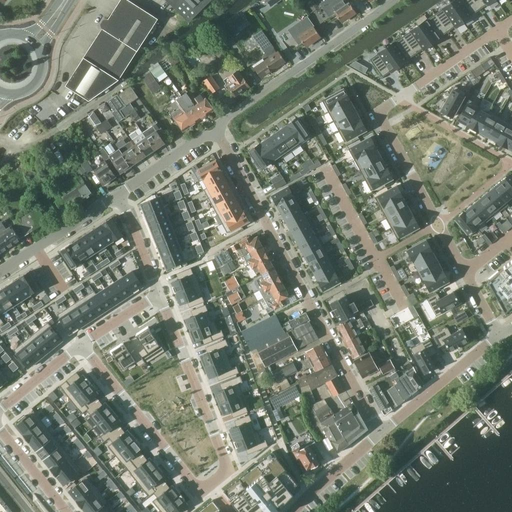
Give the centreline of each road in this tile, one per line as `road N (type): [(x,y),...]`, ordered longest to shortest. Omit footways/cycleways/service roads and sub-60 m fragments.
road 1 (residential): [(159,296),(229,469),(199,492),(78,347)]
road 2 (residential): [(380,432),(217,135)]
road 3 (unclassified): [(217,135),(392,0)]
road 4 (residential): [(402,102),(380,117),(464,271)]
road 5 (tertiary): [(380,432),(501,336)]
road 6 (unclassified): [(0,272),(119,193)]
road 7 (residential): [(402,102),(511,19)]
